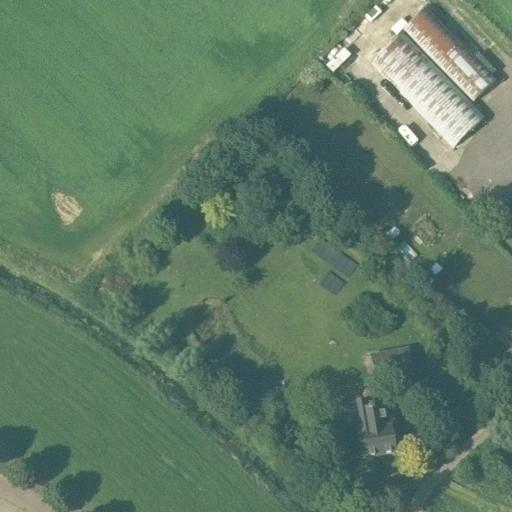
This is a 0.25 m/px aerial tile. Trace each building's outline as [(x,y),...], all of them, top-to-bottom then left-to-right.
[(440,53),(411,24),(390,45),(419,74),(440,53)] [(333,41),(317,60),(333,73),(349,54),(333,41)] [(390,45),(368,66),(398,95),(419,74),(390,45)] [(458,70),(440,53),(419,74),(398,95),(416,113),(458,70)] [(433,130),(475,88),(458,70),(416,113),(433,130)] [(493,105),(475,88),(433,130),(451,148),(493,105)] [(493,105),(451,148),(468,165),(511,123),(493,105)] [(511,124),(511,123),(468,165),(486,183),(511,156),(511,124)] [(511,156),(486,183),(504,201),(511,192),(511,156)] [(372,358),(376,380),(390,378),(395,401),(419,396),(409,350),(372,358)] [(270,392),(273,408),(289,404),(285,389),(270,392)] [(363,460),(395,455),(391,428),(388,407),(356,413),(359,433),(363,460)]
